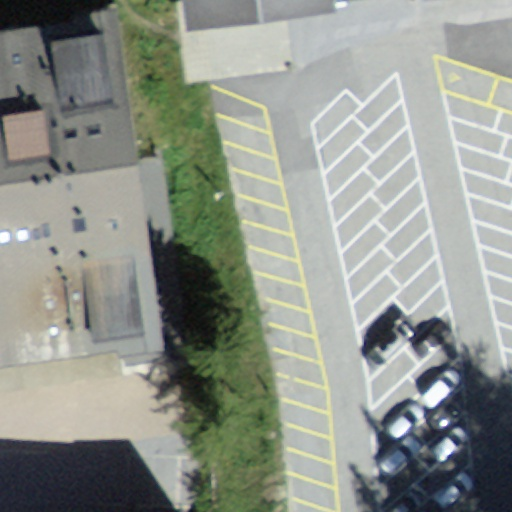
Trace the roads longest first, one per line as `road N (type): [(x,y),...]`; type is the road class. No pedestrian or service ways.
road 1 (unknown): [(369,511),(310,112),(326,77),(423,38)]
road 2 (unknown): [(494,496),(423,38)]
road 3 (unknown): [(0,435),(172,425)]
